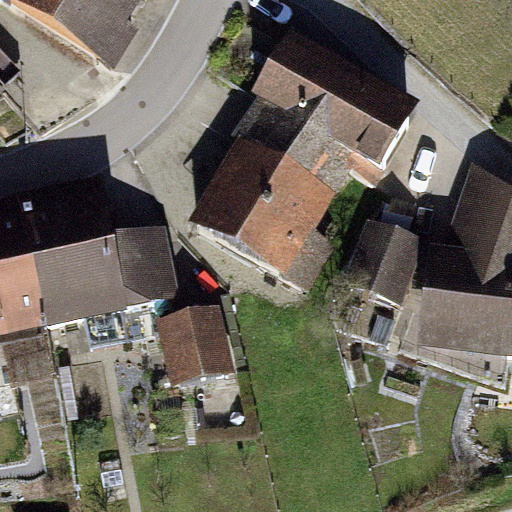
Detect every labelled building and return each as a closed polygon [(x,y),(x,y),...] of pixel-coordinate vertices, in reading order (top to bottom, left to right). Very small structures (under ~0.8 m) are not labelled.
[(0,0),(0,2),(99,67),(139,0),(0,0)] [(412,129),(288,55),(258,102),(277,113),(359,157),(348,174),(376,190),(412,129)] [(359,157),(277,113),(249,151),(330,201),(348,174),(359,157)] [(330,201),(249,151),(199,237),(306,293),(330,253),(309,239),(330,201)] [(511,198),(480,174),(462,231),(468,233),(457,263),(438,260),(429,335),(511,345),(511,198)] [(102,194),(23,214),(51,329),(52,332),(89,325),(96,355),(132,345),(125,316),(174,305),(160,246),(116,256),(102,194)] [(0,341),(51,329),(23,214),(0,223),(0,341)] [(425,251),(384,236),(350,287),(405,308),(425,251)] [(217,315),(167,328),(182,390),(230,377),(217,315)]
